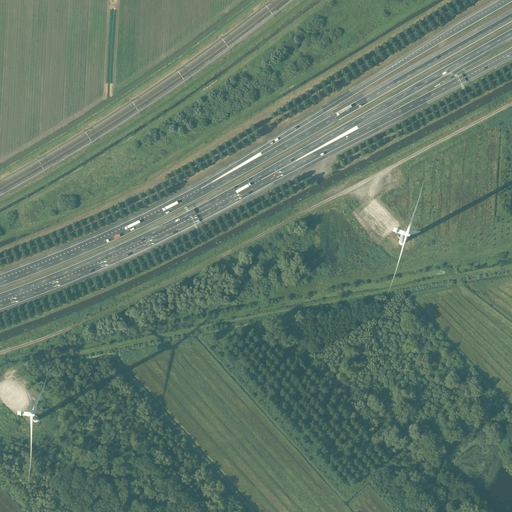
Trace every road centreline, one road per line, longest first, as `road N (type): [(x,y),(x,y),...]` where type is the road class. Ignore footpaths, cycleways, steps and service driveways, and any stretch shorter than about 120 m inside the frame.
road 1 (track): [(396,289),(116,345),(120,360),(258,511)]
road 2 (motorway): [(510,0),(202,192)]
road 3 (motorway): [(511,17),(202,192)]
road 4 (track): [(261,0),(128,96),(0,174)]
road 5 (motorway): [(0,301),(128,249),(272,172)]
road 6 (motorway): [(272,172),(511,33)]
road 7 (motorway): [(272,172),(511,51)]
road 8 (motorway): [(202,192),(0,282)]
